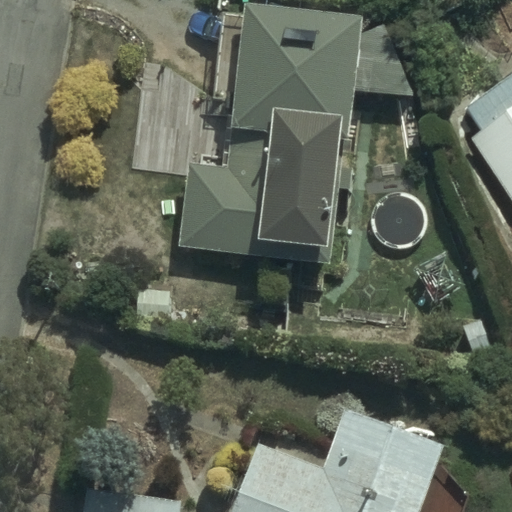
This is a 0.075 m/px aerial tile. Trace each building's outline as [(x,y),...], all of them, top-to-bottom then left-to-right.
[(190,177),(180,263),(330,281),(346,148),(350,149),(365,23),(247,9),(226,181),(190,177)] [(397,74),(370,86),(397,174),(424,165),(397,74)] [(488,149),(475,158),(511,209),(511,93),(470,123),(488,149)] [(331,478),(264,455),(244,511),(429,511),(452,450),(353,415),(331,478)] [(182,511),(183,504),(84,495),(82,511),(182,511)]
